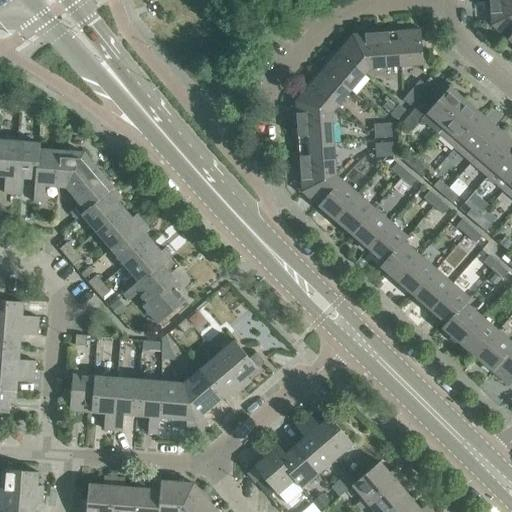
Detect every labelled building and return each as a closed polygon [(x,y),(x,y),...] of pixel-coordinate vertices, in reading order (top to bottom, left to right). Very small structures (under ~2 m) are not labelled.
[(511,0),(489,0),(491,25),(508,40),(511,35),(511,0)] [(420,30),(398,31),(400,66),(423,64),(420,30)] [(400,66),(398,31),(352,35),(338,52),(364,74),(369,68),(400,66)] [(364,74),(338,52),(324,68),(350,91),(364,74)] [(350,91),(324,68),(310,84),(336,107),(350,91)] [(418,96),(426,86),(420,80),(411,90),(418,96)] [(295,101),(298,147),(333,144),(331,113),(336,107),(310,84),(295,101)] [(411,132),(421,120),(438,134),(466,102),(449,87),(440,97),(431,89),(402,124),(411,132)] [(410,105),(418,96),(411,90),(403,99),(410,105)] [(454,148),(482,116),(466,102),(438,134),(454,148)] [(398,120),(406,110),(399,104),(391,114),(398,120)] [(454,148),(471,162),(499,130),(482,116),(454,148)] [(383,138),(391,137),(391,124),(382,125),(383,138)] [(374,138),(383,138),(382,125),(374,125),(374,138)] [(487,176),(511,147),(511,141),(499,130),(471,162),(487,176)] [(17,142),(0,140),(0,176),(5,177),(4,193),(13,194),(17,142)] [(23,178),(35,179),(36,179),(38,149),(39,149),(40,144),(17,142),(13,194),(22,195),(23,178)] [(384,157),(393,157),(392,143),(383,144),(384,157)] [(302,192),(319,207),(341,180),(335,175),(333,144),(298,147),(302,192)] [(376,158),(384,157),(383,144),(375,145),(376,158)] [(504,191),(511,180),(511,147),(487,176),(504,191)] [(45,186),(58,187),(60,151),(39,149),(38,149),(36,179),(35,179),(33,201),(43,202),(45,186)] [(76,219),(82,215),(113,188),(83,153),(60,151),(58,187),(57,193),(63,194),(64,187),(66,187),(68,189),(75,183),(78,187),(71,193),(80,204),(71,212),(76,219)] [(410,167),(416,160),(406,152),(400,158),(410,167)] [(420,175),(425,168),(416,160),(410,167),(420,175)] [(400,178),(406,172),(396,163),(391,170),(400,178)] [(410,187),(416,180),(406,172),(400,178),(410,187)] [(341,180),(319,207),(335,221),(358,194),(341,180)] [(443,195),(449,188),(439,180),(433,187),(443,195)] [(119,195),(113,188),(82,215),(96,232),(123,208),(115,199),(119,195)] [(452,203),(458,196),(449,188),(443,195),(452,203)] [(433,206),(439,200),(429,191),(423,198),(433,206)] [(335,221),(351,235),(374,208),(358,194),(335,221)] [(443,215),(448,208),(439,200),(433,206),(443,215)] [(110,248),(142,221),(136,214),(131,218),(123,208),(96,232),(110,248)] [(351,235),(368,249),(390,223),(374,208),(351,235)] [(476,223),(481,216),(472,208),(466,215),(476,223)] [(485,231),(491,225),(481,216),(476,223),(485,231)] [(466,235),(472,228),(462,220),(456,226),(466,235)] [(148,228),(142,221),(110,248),(125,265),(152,242),(143,232),(148,228)] [(403,241),(404,242),(408,237),(390,223),(368,249),(383,262),(384,263),(403,241)] [(475,243),(481,236),(472,228),(466,235),(475,243)] [(509,251),(511,247),(511,242),(505,237),(499,243),(509,251)] [(419,256),(404,242),(403,241),(384,263),(383,262),(379,267),(397,282),(419,256)] [(66,257),(74,250),(67,242),(59,249),(66,257)] [(125,265),(138,281),(139,282),(171,255),(165,248),(160,252),(152,242),(125,265)] [(73,265),(81,258),(74,250),(66,257),(73,265)] [(171,256),(171,255),(139,282),(138,281),(123,294),(129,301),(139,292),(147,302),(148,303),(175,280),(170,274),(180,266),(174,259),(168,263),(166,260),(171,256)] [(413,296),(436,270),(419,256),(397,282),(413,296)] [(493,271),(498,264),(489,256),(483,262),(493,271)] [(502,279),(508,272),(498,264),(493,271),(502,279)] [(430,310),(453,284),(436,270),(413,296),(430,310)] [(501,279),(495,274),(489,280),(495,286),(501,279)] [(95,291),(103,283),(96,275),(88,283),(95,291)] [(181,287),(175,280),(148,303),(147,302),(143,306),(158,324),(185,301),(176,291),(181,287)] [(101,299),(110,292),(103,283),(95,291),(101,299)] [(430,310),(445,323),(446,324),(465,302),(466,303),(470,299),(453,284),(430,310)] [(4,301),(0,300),(0,323),(38,326),(38,317),(22,316),(23,302),(4,301)] [(459,343),(481,317),(466,303),(465,302),(446,324),(445,323),(441,328),(459,343)] [(459,343),(475,357),(498,331),(481,317),(459,343)] [(184,334),(193,327),(186,319),(177,326),(184,334)] [(37,335),(38,326),(0,323),(0,345),(20,347),(21,334),(37,335)] [(475,357),(492,371),(511,347),(511,342),(498,331),(475,357)] [(86,346),(87,336),(76,335),(75,346),(86,346)] [(216,355),(243,387),(250,381),(247,377),(264,362),(256,352),(249,358),(234,340),(216,355)] [(20,347),(0,345),(0,367),(34,370),(35,361),(19,360),(20,347)] [(511,347),(492,371),(509,386),(511,381),(511,347)] [(200,369),(223,397),(233,389),(236,393),(243,387),(216,355),(200,369)] [(0,367),(0,389),(16,391),(17,378),(33,379),(34,370),(0,367)] [(223,397),(200,369),(183,384),(198,431),(208,423),(201,415),(223,397)] [(92,412),(95,377),(72,375),(69,410),(92,412)] [(113,430),(117,378),(95,377),(92,412),(105,413),(104,429),(113,430)] [(136,416),(139,380),(117,378),(113,430),(122,431),(123,415),(136,416)] [(158,417),(161,382),(139,380),(136,416),(149,417),(148,433),(158,434),(159,418),(158,417)] [(198,431),(183,384),(161,382),(158,417),(159,418),(186,420),(186,430),(198,431)] [(16,391),(0,389),(0,412),(8,413),(9,399),(15,400),(16,391)] [(308,413),(301,419),(335,459),(352,444),(329,417),(319,426),(308,413)] [(305,438),(295,446),(318,473),(335,459),(301,419),(294,425),(305,438)] [(301,488),(318,473),(295,446),(285,454),(275,442),(268,447),(295,480),(294,480),(301,488)] [(265,458),(247,473),(256,482),(262,477),(278,494),(294,480),(295,480),(268,447),(261,454),(265,458)] [(362,511),(369,505),(368,504),(402,475),(395,468),(389,473),(379,462),(352,485),(363,499),(357,504),(362,511)] [(2,469),(1,492),(42,495),(43,486),(37,486),(38,472),(2,469)] [(346,474),(332,485),(339,495),(353,484),(346,474)] [(368,504),(369,505),(374,511),(395,511),(411,499),(402,488),(408,483),(402,475),(368,504)] [(111,511),(114,478),(104,477),(103,486),(88,484),(86,511),(111,511)] [(124,479),(114,478),(111,511),(135,511),(137,488),(123,487),(124,479)] [(151,489),(137,488),(135,511),(159,511),(162,482),(160,482),(152,481),(151,489)] [(178,511),(194,483),(161,481),(160,482),(162,482),(159,511),(178,511)] [(209,511),(214,508),(214,509),(215,508),(194,483),(178,511),(209,511)] [(42,505),(42,495),(1,492),(0,501),(0,511),(35,511),(36,504),(42,505)] [(322,493),(313,501),(320,510),(330,502),(322,493)] [(411,499),(395,511),(432,511),(433,511),(427,504),(420,510),(411,499)]
